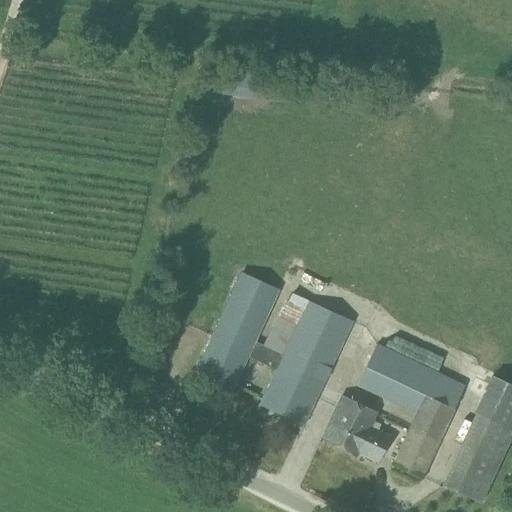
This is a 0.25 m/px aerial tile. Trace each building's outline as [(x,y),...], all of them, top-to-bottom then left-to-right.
[(255,342),(280,289),(242,273),(194,375),(231,392),(247,357),(274,370),(259,405),(303,425),(353,321),(305,300),(281,354),(255,342)] [(392,378),(402,357),(376,345),(356,386),(382,399),(392,378)] [(392,378),(426,394),(435,374),(402,357),(392,378)] [(426,394),(392,378),(382,399),(415,415),(392,465),(422,479),(463,387),(435,374),(426,394)] [(481,503),(511,435),(511,384),(492,376),(476,412),(481,415),(448,488),(481,503)] [(351,432),(363,405),(341,396),(322,439),(348,451),(356,434),(351,432)] [(378,463),(389,436),(372,427),(378,412),(363,405),(351,432),(356,434),(348,451),(357,455),(358,454),(378,463)]
